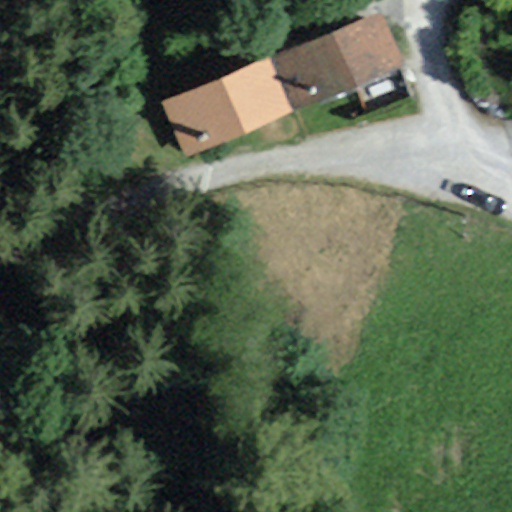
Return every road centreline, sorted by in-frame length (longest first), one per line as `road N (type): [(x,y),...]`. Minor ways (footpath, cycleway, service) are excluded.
road 1 (track): [(0,253),(125,199),(275,160),(405,154),(507,175)]
road 2 (residential): [(511,178),(468,137),(442,90),(428,0)]
